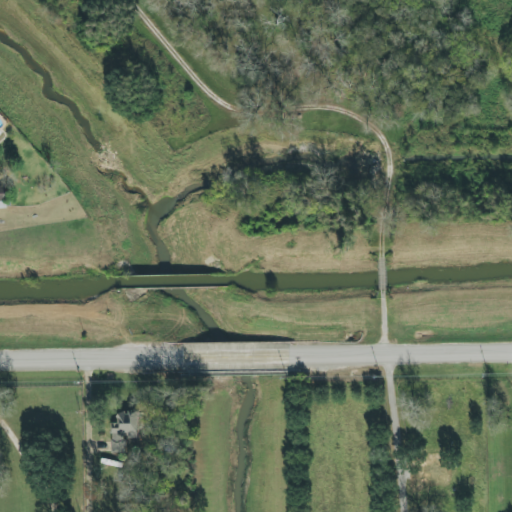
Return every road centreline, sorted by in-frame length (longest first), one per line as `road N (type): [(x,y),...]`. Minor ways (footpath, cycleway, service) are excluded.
road 1 (residential): [(130,0),(192,76),(229,106),(245,113),(306,106),(356,112),(386,146),(387,257)]
road 2 (residential): [(290,361),(511,363)]
road 3 (residential): [(388,298),(406,511)]
road 4 (residential): [(0,362),(183,360)]
road 5 (track): [(222,384),(222,511)]
